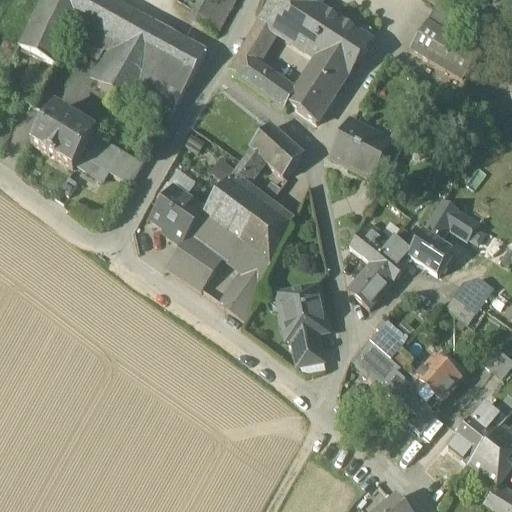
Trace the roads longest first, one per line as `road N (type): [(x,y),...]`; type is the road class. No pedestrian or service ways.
road 1 (residential): [(350,346),(310,153),(213,73)]
road 2 (residential): [(315,408),(114,256)]
road 3 (residential): [(213,73),(114,256)]
road 4 (residential): [(418,511),(315,408)]
road 5 (residential): [(114,256),(0,176)]
